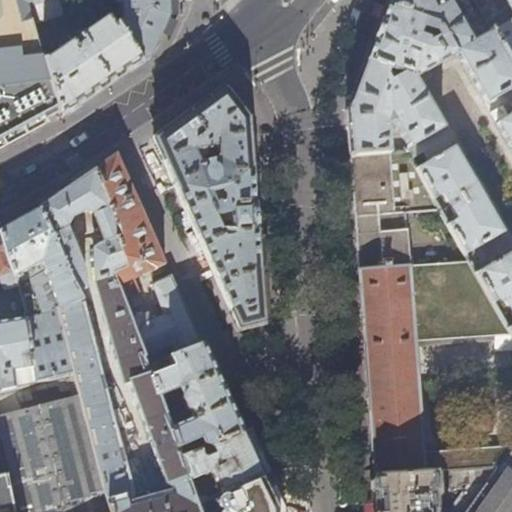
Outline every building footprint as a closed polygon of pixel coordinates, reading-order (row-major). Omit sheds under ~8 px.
[(53,100),(27,7),(51,0),(0,0),(0,144),(40,123),(57,114),(53,100)] [(138,64),(149,57),(167,16),(166,0),(113,0),(114,8),(119,8),(120,23),(111,29),(105,20),(51,56),(49,53),(48,51),(41,25),(62,19),(56,0),(51,0),(27,7),(53,100),(57,114),(58,119),(128,71),(138,64)] [(387,0),(374,35),(350,101),(346,111),(349,156),(404,153),(431,199),(439,194),(454,220),(446,225),(462,253),(501,232),(453,149),(450,150),(440,131),(441,130),(413,80),(456,57),(485,105),(511,90),(511,67),(472,0),(387,0)] [(511,0),(472,0),(511,67),(511,0)] [(190,224),(237,328),(261,322),(254,217),(247,119),(224,88),(190,113),(153,141),(190,224)] [(511,116),(496,125),(511,151),(511,116)] [(404,153),(349,156),(350,169),(357,270),(361,315),(372,476),(498,467),(511,450),(511,448),(423,451),(415,343),(510,337),(505,327),(490,302),(473,273),(467,263),(406,267),(402,213),(437,210),(431,199),(404,153)] [(104,161),(94,169),(119,236),(115,238),(126,268),(112,274),(141,356),(140,357),(144,366),(166,358),(201,345),(185,309),(170,276),(151,284),(162,315),(157,318),(156,314),(152,315),(153,319),(147,322),(131,278),(164,264),(142,215),(115,154),(104,161)] [(38,207),(39,208),(75,293),(83,289),(82,272),(64,227),(69,217),(83,212),(92,213),(103,241),(92,249),(94,282),(121,384),(125,382),(162,484),(170,488),(172,496),(124,509),(122,501),(125,494),(78,309),(84,307),(82,300),(79,301),(78,300),(54,308),(71,374),(81,413),(107,511),(195,511),(193,505),(184,482),(176,458),(173,449),(165,428),(154,397),(147,376),(144,366),(140,357),(141,356),(112,274),(126,268),(115,238),(119,236),(94,169),(65,189),(38,207)] [(34,211),(0,229),(0,236),(16,287),(24,311),(22,318),(22,320),(32,383),(71,374),(54,308),(78,300),(75,293),(39,208),(34,211)] [(0,288),(1,293),(16,287),(0,236),(0,288)] [(511,251),(473,273),(490,302),(498,298),(511,321),(511,323),(505,327),(510,337),(511,340),(511,251)] [(22,320),(0,323),(0,388),(0,390),(32,383),(22,320)] [(201,345),(166,358),(170,367),(147,376),(154,397),(176,387),(180,396),(179,398),(178,399),(183,411),(184,411),(187,411),(189,417),(165,428),(173,449),(196,438),(201,448),(240,432),(230,410),(207,359),(201,345)] [(107,511),(81,413),(0,431),(0,456),(3,474),(10,511),(107,511)] [(240,432),(201,448),(176,458),(184,482),(208,471),(218,495),(260,477),(249,451),(240,432)] [(511,511),(511,450),(498,467),(467,510),(465,511),(511,511)] [(498,467),(372,476),(374,511),(434,511),(433,495),(435,494),(437,492),(437,487),(466,485),(455,501),(467,510),(498,467)] [(0,511),(10,511),(3,474),(0,474),(0,511)] [(274,511),(274,508),(264,486),(260,477),(218,495),(224,511),(274,511)]
